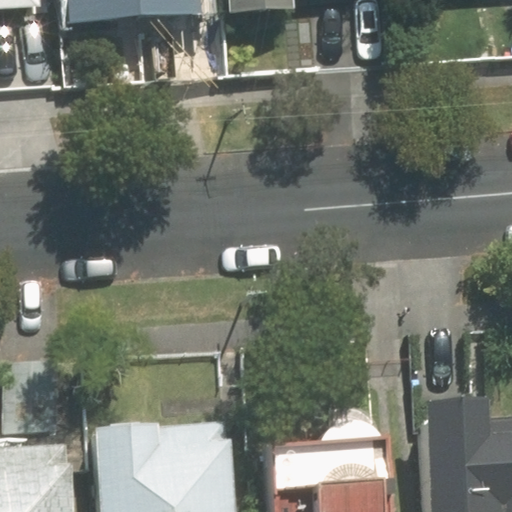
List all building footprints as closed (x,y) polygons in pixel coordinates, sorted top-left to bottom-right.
[(0,0),(0,91),(42,89),(36,0),(0,0)] [(133,90),(199,87),(195,0),(56,0),(58,33),(131,29),(133,90)] [(221,0),(223,27),(289,23),(287,0),(221,0)] [(452,0),(378,0),(379,11),(452,8),(452,0)] [(511,511),(511,390),(492,392),(494,404),(410,412),(418,511),(511,511)] [(388,511),(378,402),(300,409),(304,445),(259,449),(265,511),(388,511)] [(228,511),(221,421),(85,432),(91,511),(228,511)] [(65,511),(60,437),(0,441),(0,511),(65,511)]
